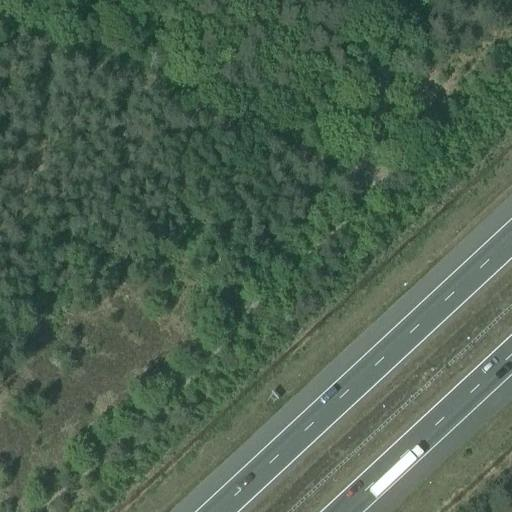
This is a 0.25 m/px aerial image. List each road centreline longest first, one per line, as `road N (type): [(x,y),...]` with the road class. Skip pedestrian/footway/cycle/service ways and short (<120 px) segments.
road 1 (motorway): [(511,238),(216,511)]
road 2 (track): [(0,36),(362,175)]
road 3 (motorway): [(345,511),(511,357)]
road 4 (track): [(365,195),(511,66)]
road 5 (track): [(387,0),(362,175)]
